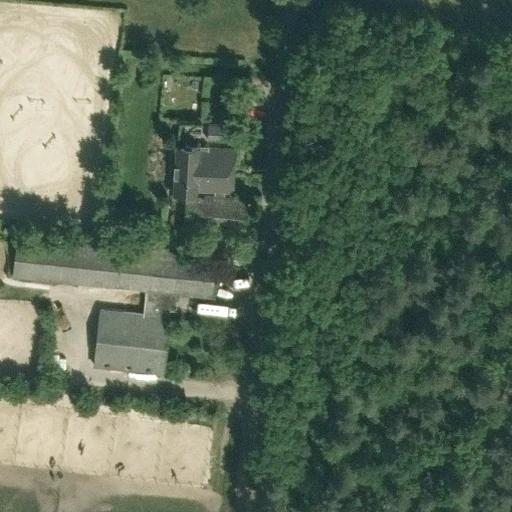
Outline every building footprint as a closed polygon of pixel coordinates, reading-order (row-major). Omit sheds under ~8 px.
[(235,142),(235,124),(207,123),(206,141),(235,142)] [(232,192),(235,149),(207,148),(207,147),(199,146),(199,145),(175,144),(173,192),(196,193),(196,191),(232,192)] [(247,199),(205,195),(204,197),(188,196),(185,226),(244,232),(247,199)] [(212,297),(217,255),(15,233),(11,276),(145,289),(142,311),(99,307),(92,365),(162,373),(166,334),(174,335),(175,317),(168,316),(169,310),(174,310),(176,294),(212,297)] [(54,342),(69,344),(73,309),(59,307),(54,342)]
